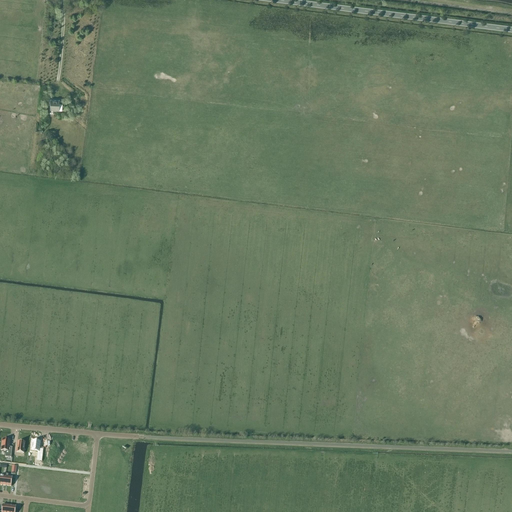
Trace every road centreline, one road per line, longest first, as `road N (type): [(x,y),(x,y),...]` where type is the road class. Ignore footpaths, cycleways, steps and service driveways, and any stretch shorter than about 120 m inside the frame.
road 1 (unclassified): [(511,448),(97,433)]
road 2 (secondary): [(511,31),(265,0)]
